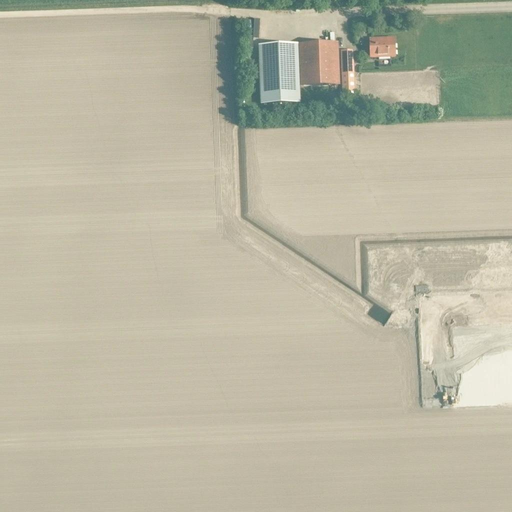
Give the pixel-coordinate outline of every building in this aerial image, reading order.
[(369,58),(393,57),(393,39),(368,40),(369,58)] [(296,45),(297,87),(338,85),(336,44),(296,45)] [(298,103),(297,87),(296,45),(257,47),(260,105),(298,103)] [(339,53),(342,104),(354,103),(352,52),(339,53)] [(466,339),(460,339),(461,363),(467,363),(468,381),(480,381),(480,375),(486,375),(504,374),(503,361),(495,362),(495,359),(486,360),(486,362),(473,363),(473,342),(494,341),(494,359),(503,359),(502,338),(496,338),(496,332),(466,333),(466,339)]
